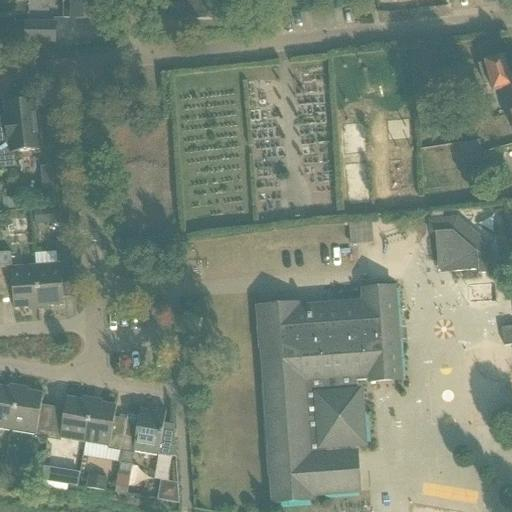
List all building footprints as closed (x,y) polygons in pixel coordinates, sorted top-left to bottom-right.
[(96,0),(63,0),(63,8),(63,19),(72,20),(96,21),(96,0)] [(227,21),(226,0),(188,0),(188,21),(227,21)] [(164,11),(154,11),(154,20),(164,20),(164,11)] [(25,41),(54,42),(54,24),(26,23),(25,41)] [(439,46),(417,49),(419,60),(431,59),(433,72),(442,71),(439,46)] [(511,74),(509,76),(504,57),(484,62),(486,68),(480,70),(486,89),(492,88),(493,92),(501,90),(503,100),(511,97),(511,113),(511,114),(511,118),(511,74)] [(0,120),(0,168),(14,167),(12,154),(39,151),(39,149),(43,149),(41,131),(37,131),(34,101),(6,104),(7,119),(0,120)] [(458,145),(464,180),(485,177),(480,141),(458,145)] [(35,226),(60,224),(58,208),(33,210),(35,226)] [(492,274),(490,247),(458,219),(428,221),(428,228),(432,228),(432,235),(435,235),(437,261),(443,261),(451,267),(451,273),(477,271),(477,275),(492,274)] [(351,245),(373,243),(372,223),(349,225),(351,245)] [(58,266),(35,267),(39,311),(49,310),(48,307),(64,306),(63,295),(75,294),(71,242),(56,243),(58,266)] [(39,311),(35,267),(11,268),(11,253),(0,253),(0,279),(11,278),(14,310),(29,309),(29,311),(39,311)] [(297,305),(257,308),(260,350),(263,350),(274,504),(312,501),(312,495),(360,492),(356,454),(352,454),(352,447),(364,446),(360,391),(358,391),(357,382),(369,381),(369,383),(379,382),(399,381),(393,288),(363,291),(364,304),(297,309),(297,305)] [(504,347),(511,345),(511,327),(501,329),(504,347)] [(0,429),(11,432),(19,388),(9,386),(9,389),(0,387),(0,429)] [(28,389),(19,388),(11,432),(35,436),(34,438),(47,441),(50,428),(38,426),(43,395),(28,392),(28,389)] [(84,444),(92,400),(83,399),(82,401),(67,399),(61,430),(50,428),(47,441),(60,443),(61,440),(84,444)] [(116,407),(101,404),(102,402),(92,400),(84,444),(108,448),(108,451),(121,453),(123,440),(111,438),(116,407)] [(176,459),(174,426),(164,424),(166,412),(156,411),(155,414),(140,411),(135,442),(123,440),(121,453),(119,465),(132,467),(134,452),(158,456),(159,456),(176,459)] [(88,476),(86,489),(105,492),(107,479),(88,476)] [(161,481),(158,501),(179,505),(178,484),(161,481)]
